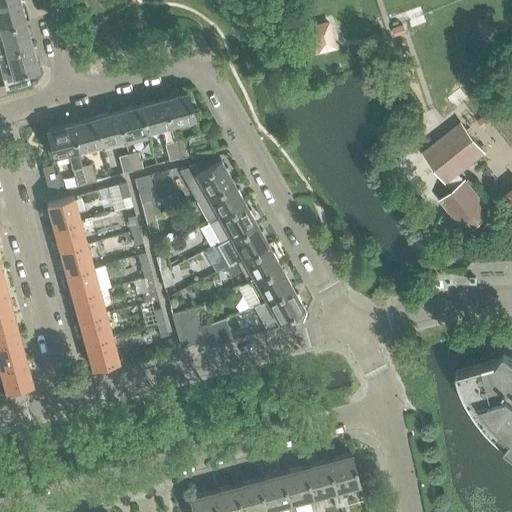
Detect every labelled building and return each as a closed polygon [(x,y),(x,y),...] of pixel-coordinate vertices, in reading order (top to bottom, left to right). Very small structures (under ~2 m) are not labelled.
[(0,29),(25,23),(19,0),(0,4),(0,29)] [(329,20),(310,24),(317,53),(336,48),(329,20)] [(0,53),(31,46),(25,23),(0,29),(0,34),(2,42),(0,42),(0,53)] [(403,24),(392,27),(395,35),(405,32),(403,24)] [(37,69),(31,46),(0,53),(0,71),(2,77),(11,75),(11,76),(37,69)] [(185,92),(162,98),(169,126),(193,119),(185,92)] [(162,98),(139,104),(146,132),(169,126),(162,98)] [(139,104),(116,110),(123,138),(146,132),(139,104)] [(116,110),(92,117),(100,144),(123,138),(116,110)] [(485,113),(477,120),(482,127),(491,120),(485,113)] [(92,117),(69,123),(77,150),(100,144),(92,117)] [(53,157),(67,153),(76,184),(85,182),(81,165),(77,150),(69,123),(46,129),(53,157)] [(446,182),(447,181),(453,189),(440,199),(465,231),(490,211),(465,179),(463,181),(457,173),(484,152),(466,128),(428,158),(446,182)] [(185,137),(173,140),(178,157),(189,154),(185,137)] [(169,159),(178,157),(173,140),(165,143),(169,159)] [(138,150),(127,153),(132,170),(142,167),(138,150)] [(123,172),(132,170),(127,153),(118,155),(123,172)] [(215,155),(194,161),(195,163),(197,162),(201,170),(218,160),(215,155)] [(179,168),(194,194),(229,174),(220,159),(218,160),(201,170),(197,162),(195,163),(179,168)] [(91,163),(81,165),(85,182),(95,179),(91,163)] [(48,189),(57,187),(51,164),(42,167),(48,189)] [(194,194),(206,216),(241,196),(229,174),(194,194)] [(128,195),(124,181),(116,183),(120,198),(128,195)] [(207,220),(217,237),(253,217),(241,196),(206,216),(208,220),(207,220)] [(46,204),(51,223),(77,216),(72,197),(46,204)] [(139,202),(142,213),(152,210),(149,199),(139,202)] [(157,229),(152,210),(142,213),(148,232),(157,229)] [(125,217),(128,226),(136,224),(133,215),(125,217)] [(51,223),(57,245),(84,238),(77,216),(51,223)] [(229,236),(238,252),(265,238),(253,217),(217,237),(220,242),(229,236)] [(141,242),(136,224),(128,226),(133,244),(141,242)] [(57,245),(64,268),(90,261),(84,238),(57,245)] [(241,269),(245,277),(276,259),(265,238),(238,252),(241,257),(225,266),(230,276),(241,269)] [(135,254),(140,272),(148,270),(143,251),(135,254)] [(154,256),(157,267),(166,264),(163,253),(154,256)] [(239,287),(247,302),(288,279),(276,259),(245,277),(248,281),(239,287)] [(64,268),(70,291),(97,284),(90,261),(64,268)] [(171,283),(166,264),(157,267),(162,285),(171,283)] [(153,289),(148,270),(140,272),(146,291),(153,289)] [(300,301),(288,279),(247,302),(250,307),(265,299),(274,315),(300,301)] [(70,291),(77,315),(103,307),(97,284),(70,291)] [(0,286),(0,311),(11,309),(4,285),(0,286)] [(191,338),(202,335),(197,321),(192,302),(182,305),(191,338)] [(150,305),(153,317),(161,315),(158,303),(150,305)] [(178,342),(191,338),(182,305),(169,309),(178,342)] [(289,313),(294,323),(302,321),(306,312),(302,306),(289,313)] [(77,315),(83,338),(109,330),(103,307),(77,315)] [(0,311),(0,336),(17,332),(11,309),(0,311)] [(165,330),(161,315),(153,317),(157,332),(165,330)] [(206,319),(197,321),(202,335),(210,333),(206,319)] [(116,354),(109,330),(83,338),(90,362),(116,354)] [(0,361),(24,355),(17,332),(0,336),(0,361)] [(491,428),(504,439),(511,445),(511,355),(510,353),(487,359),(455,368),(461,384),(469,400),(479,414),(491,428)] [(30,378),(24,355),(0,361),(0,370),(4,385),(30,378)] [(349,449),(325,456),(333,487),(330,488),(334,503),(362,496),(349,449)] [(317,492),(330,488),(333,487),(325,456),(302,462),(310,494),(308,494),(312,509),(321,507),(317,492)] [(302,462),(278,468),(287,500),(284,501),(286,511),(302,511),(312,509),(308,494),(310,494),(302,462)] [(270,511),(269,505),(284,501),(287,500),(278,468),(256,475),(264,506),(260,507),(261,511),(270,511)] [(256,475),(232,481),(240,511),(246,511),(260,507),(264,506),(256,475)] [(240,511),(232,481),(208,488),(214,511),(240,511)] [(214,511),(208,488),(186,494),(190,511),(214,511)]
